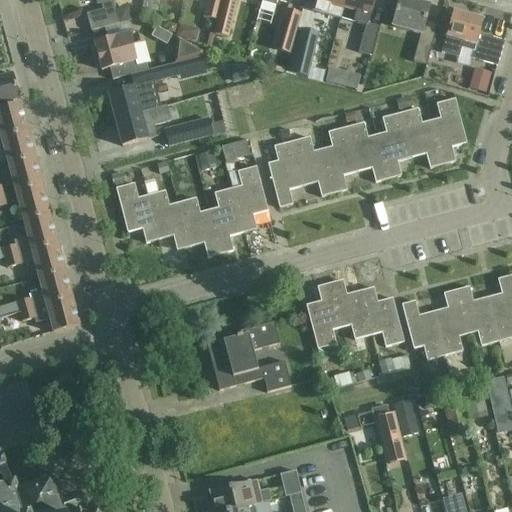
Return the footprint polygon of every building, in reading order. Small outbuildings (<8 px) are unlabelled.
[(144,0),(143,6),(154,9),(156,0),(144,0)] [(217,22),(222,0),(208,0),(204,19),(217,22)] [(222,0),(217,22),(214,36),(228,40),(237,0),(222,0)] [(316,0),(313,13),(327,17),(341,21),(346,0),(316,0)] [(346,0),(341,21),(365,28),(358,54),(370,58),(378,29),(367,26),(374,0),(346,0)] [(420,37),(417,49),(413,64),(425,67),(436,26),(424,23),(429,7),(402,0),(399,0),(391,29),(420,37)] [(86,16),(91,33),(118,25),(112,2),(101,6),(103,11),(86,16)] [(120,10),(124,23),(132,21),(128,8),(120,10)] [(124,23),(120,10),(115,12),(119,25),(124,23)] [(273,51),(289,56),(300,16),(284,11),(273,51)] [(471,60),(497,67),(504,43),(478,36),(482,22),(453,14),(441,54),(458,59),(461,51),(472,54),(471,60)] [(168,24),(166,33),(175,34),(176,26),(168,24)] [(302,31),(291,75),(307,79),(307,81),(323,85),(325,72),(310,69),(318,35),(302,31)] [(137,33),(127,36),(94,45),(101,72),(109,70),(113,81),(148,72),(146,65),(137,68),(132,47),(140,45),(137,33)] [(174,66),(177,65),(202,59),(203,53),(177,39),(174,66)] [(108,95),(115,121),(160,109),(153,84),(180,76),(177,65),(174,66),(137,75),(140,86),(108,95)] [(0,106),(19,101),(12,76),(0,78),(0,106)] [(286,154),(295,199),(364,185),(366,167),(389,162),(392,175),(436,166),(429,165),(472,156),(473,139),(484,137),(474,91),(472,91),(454,95),(457,110),(439,114),(436,100),(401,108),(400,124),(387,127),(384,114),(346,122),(348,130),(347,138),(331,141),(328,129),(292,137),(295,152),(286,154)] [(122,148),(141,143),(157,139),(154,127),(170,123),(166,108),(160,109),(115,121),(122,148)] [(164,132),(168,149),(224,135),(221,123),(210,126),(209,120),(164,132)] [(133,179),(143,230),(158,227),(160,237),(188,231),(191,244),(222,238),(224,249),(249,244),(247,230),(275,224),(272,208),(285,205),(276,158),(255,162),(258,179),(231,184),(234,200),(217,203),(214,190),(185,196),(183,183),(155,188),(153,175),(133,179)] [(27,194),(19,175),(0,182),(0,186),(6,202),(27,194)] [(22,261),(48,255),(43,232),(16,238),(22,261)] [(0,243),(0,257),(19,254),(16,240),(0,243)] [(396,370),(425,364),(412,290),(393,293),(390,280),(362,285),(360,273),(333,278),(336,294),(323,296),(332,344),(352,340),(349,323),(367,320),(370,334),(398,329),(402,352),(393,353),(396,370)] [(511,289),(495,293),(498,309),(471,314),(469,301),(435,308),(432,294),(418,297),(428,345),(439,343),(442,361),(511,347),(511,289)] [(6,303),(13,326),(52,314),(45,291),(6,303)] [(282,340),(278,324),(219,339),(227,373),(270,363),(265,344),(282,340)] [(347,369),(351,382),(367,377),(363,364),(347,369)] [(502,378),(485,382),(492,412),(509,409),(502,378)] [(465,403),(470,422),(488,418),(483,399),(465,403)] [(462,400),(442,405),(450,436),(470,431),(462,400)] [(408,403),(393,407),(401,433),(416,429),(412,415),(408,403)] [(370,412),(386,468),(405,462),(393,415),(388,417),(386,408),(370,412)] [(54,484),(51,484),(50,481),(44,483),(44,484),(13,494),(2,460),(0,461),(0,511),(83,511),(84,511),(85,510),(86,508),(86,506),(86,504),(85,502),(84,501),(83,499),(82,498),(81,497),(79,496),(77,496),(75,495),(73,496),(72,496),(72,495),(69,496),(69,497),(62,500),(62,498),(63,496),(63,494),(63,493),(62,491),(62,489),(61,488),(59,486),(58,485),(56,485),(54,484)] [(295,473),(280,477),(285,499),(289,498),(301,495),(295,473)] [(228,511),(262,505),(270,503),(267,492),(259,494),(256,482),(209,494),(214,511),(228,511)] [(304,511),(301,495),(289,498),(292,511),(304,511)]
